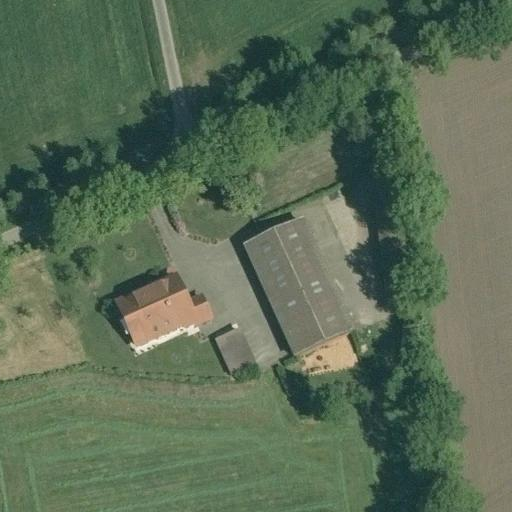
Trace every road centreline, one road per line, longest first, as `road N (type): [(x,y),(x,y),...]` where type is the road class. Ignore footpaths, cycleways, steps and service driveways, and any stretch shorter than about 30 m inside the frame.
road 1 (unclassified): [(511,15),(189,164)]
road 2 (unclassified): [(189,164),(0,245)]
road 3 (unclassified): [(189,164),(157,0)]
